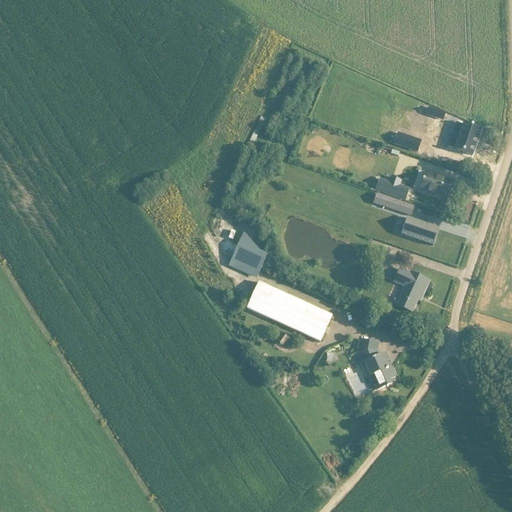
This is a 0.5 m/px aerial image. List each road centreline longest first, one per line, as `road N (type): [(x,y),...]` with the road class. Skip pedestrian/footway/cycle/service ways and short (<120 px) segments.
road 1 (unclassified): [(511,465),(454,338),(457,305),(511,140)]
road 2 (track): [(324,511),(383,446),(454,338)]
